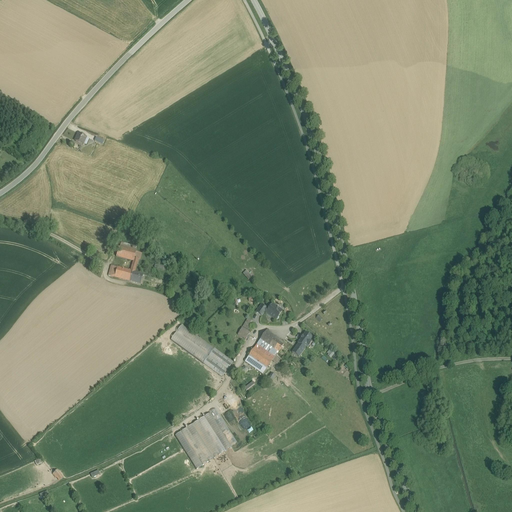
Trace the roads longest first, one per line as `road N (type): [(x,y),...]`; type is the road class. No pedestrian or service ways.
road 1 (tertiary): [(411,511),(364,379),(316,157),(251,0)]
road 2 (tertiary): [(0,191),(183,0)]
